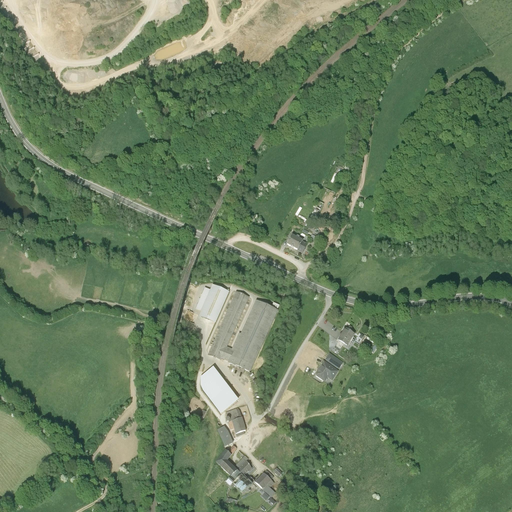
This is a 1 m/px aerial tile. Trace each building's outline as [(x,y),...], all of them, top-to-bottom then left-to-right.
[(320,213),(315,211),(311,218),(316,221),(320,213)] [(287,247),(302,255),(308,246),(292,238),(287,247)] [(199,315),(215,322),(228,293),(212,286),(210,291),(205,288),(196,307),(201,310),(199,315)] [(234,352),(232,351),(226,348),(248,299),(235,293),(208,354),(220,359),(221,358),(230,361),(234,352)] [(277,312),(256,303),(241,336),(239,335),(232,351),(234,352),(230,361),(229,363),(250,372),(277,312)] [(186,307),(182,316),(195,321),(198,312),(186,307)] [(354,335),(345,329),(338,341),(347,346),(354,335)] [(332,348),(338,352),(341,348),(335,343),(332,348)] [(329,355),(326,361),(339,369),(343,363),(329,355)] [(324,363),(315,377),(324,383),(327,378),(332,381),(338,371),(324,363)] [(232,421),(241,418),(239,411),(237,409),(225,412),(228,422),(232,421)] [(236,434),(246,431),(241,418),(232,421),(236,434)] [(225,446),(233,443),(228,431),(224,426),(217,429),(224,444),(225,446)] [(233,446),(228,452),(231,455),(237,449),(233,446)] [(237,470),(234,467),(227,461),(232,455),(231,455),(228,452),(226,450),(215,461),(231,477),(237,470)] [(234,467),(237,470),(246,461),(248,459),(245,456),(234,467)] [(237,470),(242,475),(243,476),(251,469),(246,461),(237,470)] [(277,468),(274,472),(279,477),(282,473),(277,468)] [(242,475),(237,470),(231,477),(228,480),(233,484),(242,475)] [(266,471),(263,474),(271,481),(274,478),(266,471)] [(263,474),(255,483),(271,498),(275,494),(269,489),(274,484),(271,481),(263,474)] [(242,493),(252,485),(243,476),(242,475),(233,484),(242,493)]
